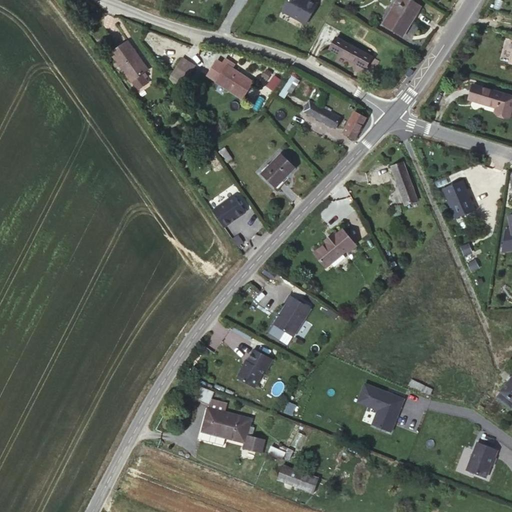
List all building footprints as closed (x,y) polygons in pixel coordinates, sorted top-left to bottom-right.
[(307,0),(307,1),(306,0),(289,0),(283,11),(306,24),(317,5),(308,0),(307,0)] [(411,23),(421,6),(410,0),(397,0),(383,24),(400,35),(408,21),(411,23)] [(126,35),(108,46),(128,76),(145,65),(126,35)] [(365,69),(372,57),(336,37),(330,49),(365,69)] [(183,84),(194,68),(182,59),(171,76),(183,84)] [(232,69),(235,65),(226,59),(212,79),(243,99),(253,82),(232,69)] [(267,79),(272,72),(267,69),(262,77),(267,79)] [(281,79),(275,75),(268,86),(274,90),(281,79)] [(288,100),(299,80),(291,76),(280,96),(288,100)] [(511,107),(511,96),(473,85),(469,99),(496,107),(495,112),(509,116),(511,107)] [(335,128),(341,118),(309,101),(303,111),(335,128)] [(344,133),(355,138),(366,118),(355,112),(344,133)] [(228,161),(232,158),(226,150),(222,153),(228,161)] [(276,187),(295,167),(281,154),(262,173),(276,187)] [(394,174),(406,169),(404,163),(391,167),(394,174)] [(405,205),(417,200),(406,169),(394,174),(405,205)] [(462,180),(443,189),(455,218),(475,210),(462,180)] [(224,230),(247,212),(233,195),(211,213),(224,230)] [(327,242),(314,253),(326,267),(347,250),(349,252),(356,246),(343,229),(334,236),(333,234),(325,240),(327,242)] [(468,244),(461,247),(464,255),(471,252),(468,244)] [(475,261),(468,264),(472,272),(479,268),(475,261)] [(286,303),(288,304),(274,324),(293,337),(312,308),(291,295),(286,303)] [(273,359),(254,349),(247,361),(245,366),(243,366),(237,378),(255,387),(264,371),(266,372),(273,359)] [(511,377),(500,391),(501,392),(497,397),(511,408),(511,406),(511,377)] [(421,384),(414,380),(411,379),(409,384),(430,394),(432,389),(421,384)] [(388,392),(366,382),(358,400),(378,409),(372,423),(390,432),(405,399),(393,394),(391,395),(387,393),(388,392)] [(208,404),(213,391),(201,387),(196,400),(208,404)] [(208,408),(226,412),(228,403),(210,398),(208,408)] [(226,437),(245,442),(244,448),(261,452),(264,439),(252,436),(254,427),(250,426),(252,419),(208,408),(202,431),(203,431),(226,437)] [(223,445),(226,437),(203,431),(201,439),(223,445)] [(478,442),(467,470),(486,478),(491,465),(493,466),(496,458),(495,457),(498,450),(478,442)] [(283,457),(285,452),(271,446),(268,453),(282,460),(283,457)] [(287,448),(285,452),(283,457),(288,460),(293,450),(287,448)] [(313,493),(319,478),(282,465),(277,479),(313,493)]
